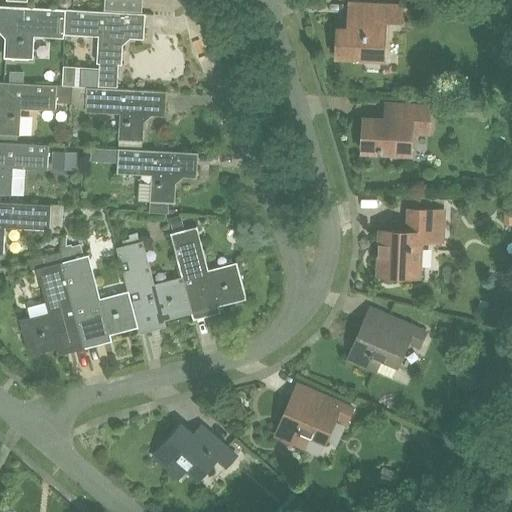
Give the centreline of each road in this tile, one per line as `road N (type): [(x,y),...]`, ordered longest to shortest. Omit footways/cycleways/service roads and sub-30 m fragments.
road 1 (residential): [(193,0),(294,272),(299,308)]
road 2 (residential): [(269,0),(328,196),(328,250),(299,308)]
road 3 (residential): [(299,308),(257,351),(22,422)]
road 4 (residential): [(22,422),(123,511)]
